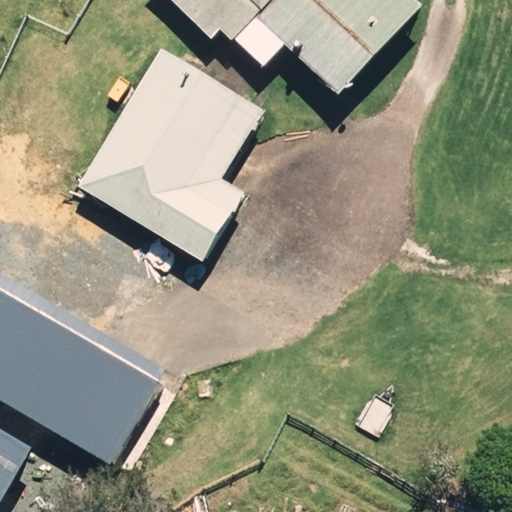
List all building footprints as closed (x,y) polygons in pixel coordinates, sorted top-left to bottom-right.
[(419,0),(167,0),(228,53),(233,47),(267,77),(284,57),(336,102),(423,2),(419,0)] [(263,125),(171,66),(88,195),(204,269),(246,202),(223,188),(263,125)] [(0,142),(27,106),(0,85),(0,142)] [(0,495),(112,302),(47,263),(0,343),(0,495)] [(167,396),(104,362),(64,436),(128,470),(167,396)]
